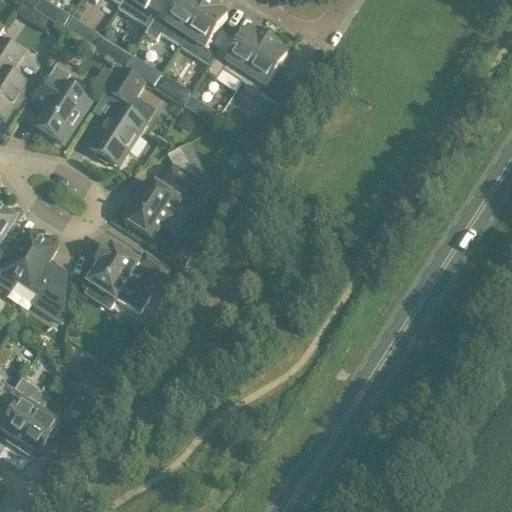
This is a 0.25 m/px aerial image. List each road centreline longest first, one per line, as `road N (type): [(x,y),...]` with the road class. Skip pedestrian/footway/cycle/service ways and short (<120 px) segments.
road 1 (primary): [(283,511),(511,161)]
road 2 (track): [(379,511),(511,305)]
road 3 (residential): [(0,166),(24,200),(65,228),(94,218),(97,201),(90,187),(53,165)]
